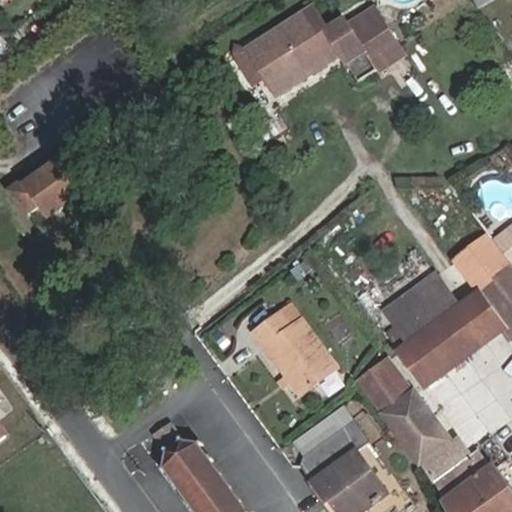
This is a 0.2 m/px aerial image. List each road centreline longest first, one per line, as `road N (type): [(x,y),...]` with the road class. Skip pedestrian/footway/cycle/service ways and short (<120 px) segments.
road 1 (residential): [(298,511),(203,379),(99,453)]
road 2 (residential): [(0,315),(99,453)]
